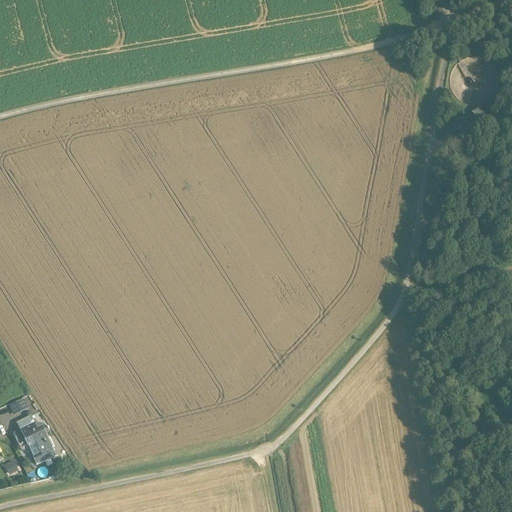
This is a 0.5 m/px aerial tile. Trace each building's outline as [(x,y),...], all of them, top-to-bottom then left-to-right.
[(472,115),(477,124),(480,123),(487,119),(480,108),(471,113),(472,115)] [(490,117),(487,119),(480,123),(483,128),(493,122),(490,117)] [(24,398),(9,405),(14,415),(29,409),(24,398)] [(36,426),(22,432),(22,431),(21,432),(26,443),(28,448),(29,448),(37,466),(57,457),(44,429),(38,431),(36,426)] [(26,443),(21,432),(14,435),(19,446),(26,443)]
